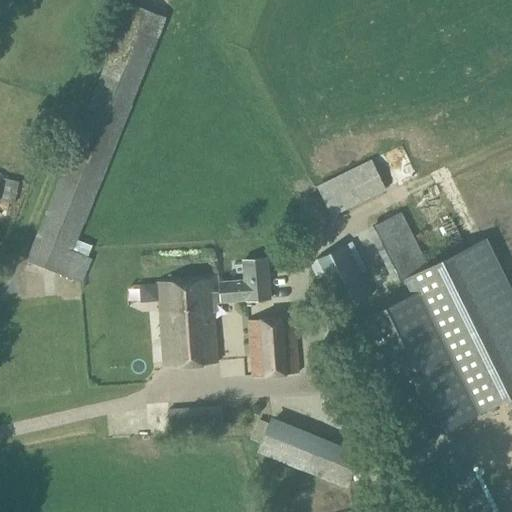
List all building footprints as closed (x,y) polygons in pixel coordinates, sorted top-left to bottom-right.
[(129,3),(26,261),(82,283),(91,259),(73,251),(166,18),(129,3)] [(386,190),(371,159),(317,187),(332,217),(386,190)] [(0,173),(0,201),(14,205),(19,182),(1,178),(2,174),(0,173)] [(403,213),(367,228),(401,300),(345,330),(403,450),(511,397),(511,297),(486,242),(428,267),(403,213)] [(313,261),(311,266),(332,310),(337,312),(371,295),(347,244),(313,261)] [(209,279),(158,283),(165,367),(217,363),(213,312),(216,312),(216,303),(220,303),(220,302),(246,300),(246,301),(270,299),(267,259),(243,261),(245,281),(219,283),(219,291),(210,292),(209,279)] [(299,373),(294,317),(247,320),(251,376),(299,373)] [(223,432),(221,406),(167,409),(170,435),(223,432)] [(359,459),(269,422),(257,451),(348,487),(359,459)] [(160,444),(156,424),(140,427),(144,447),(160,444)] [(498,511),(507,511),(504,504),(511,500),(511,501),(511,483),(505,487),(510,498),(495,505),(498,511)]
